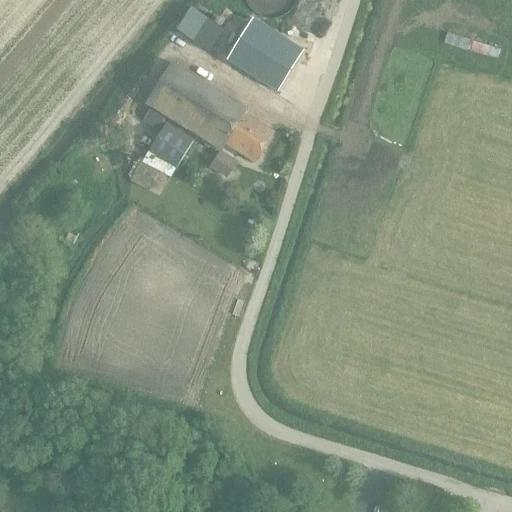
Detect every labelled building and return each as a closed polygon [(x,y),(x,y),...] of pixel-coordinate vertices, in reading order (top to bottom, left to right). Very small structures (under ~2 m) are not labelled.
[(254,17),(263,21),(272,22),(281,19),(289,14),(295,6),(297,0),(242,0),(242,1),(246,10),(254,17)] [(208,51),(226,27),(194,5),(177,29),(208,51)] [(253,19),(227,60),(278,93),(304,52),(253,19)] [(468,51),(471,41),(447,33),(444,43),(468,51)] [(158,131),(167,117),(221,151),(225,145),(255,163),(274,132),(244,114),(246,110),(172,63),(147,104),(152,108),(143,121),(158,131)] [(149,152),(176,169),(194,141),(167,124),(149,152)] [(233,158),(221,151),(214,161),(226,168),(233,158)]
